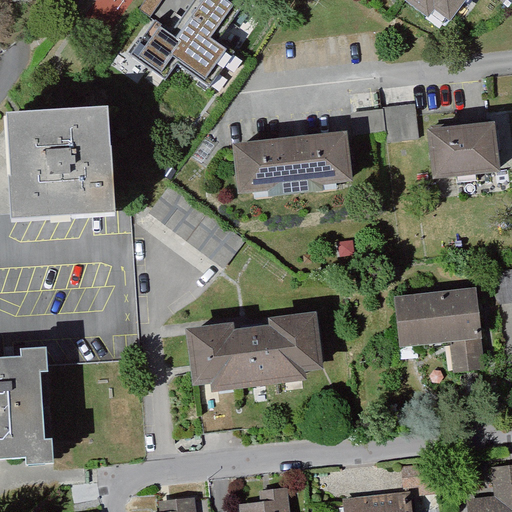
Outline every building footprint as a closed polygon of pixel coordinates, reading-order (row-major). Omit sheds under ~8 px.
[(235,6),(226,0),(204,0),(184,28),(180,35),(157,18),(131,55),(163,77),(177,59),(206,79),(228,49),(212,38),(235,6)] [(146,0),(140,9),(150,17),(162,0),(146,0)] [(462,0),(403,0),(442,28),(462,0)] [(415,111),(387,114),(392,148),(419,144),(415,111)] [(384,115),(345,120),(348,144),(386,139),(384,115)] [(12,221),(115,221),(115,209),(112,122),(9,122),(12,221)] [(495,128),(426,132),(430,183),(498,179),(495,128)] [(343,139),(232,147),(235,196),(346,189),(343,139)] [(168,191),(147,219),(225,276),(246,248),(168,191)] [(115,209),(115,221),(12,221),(0,220),(0,359),(52,359),(131,360),(131,210),(115,209)] [(479,369),(476,342),(472,291),(395,297),(399,347),(449,343),(452,371),(479,369)] [(267,331),(233,334),(232,326),(186,329),(190,388),(211,387),(212,395),(306,387),(305,375),(324,373),(320,318),(266,323),(267,331)] [(0,460),(49,461),(52,359),(0,359),(0,460)] [(511,511),(511,462),(487,465),(490,494),(462,497),(463,511),(511,511)] [(413,511),(412,494),(432,493),(430,465),(398,466),(400,492),(341,496),(342,511),(413,511)] [(239,506),(239,511),(289,511),(287,486),(258,489),(259,503),(239,506)] [(194,511),(193,496),(160,499),(161,511),(194,511)]
